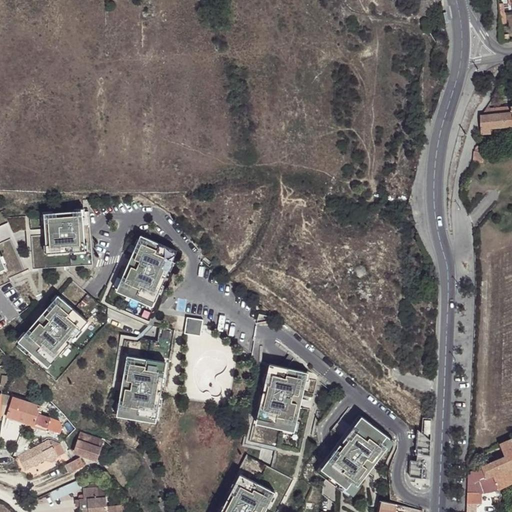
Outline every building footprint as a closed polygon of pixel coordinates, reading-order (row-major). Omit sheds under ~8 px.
[(480,119),(481,120),(481,132),(482,134),(492,133),(491,128),(511,126),(511,106),(511,107),(511,110),(511,113),(483,117),(481,117),(480,119)] [(487,109),(483,117),(511,113),(511,110),(511,107),(487,109)] [(475,152),(473,163),(482,164),(483,153),(475,152)] [(84,249),(81,212),(45,215),(48,252),(84,249)] [(118,290),(152,305),(175,252),(141,237),(118,290)] [(20,341),(48,365),(86,321),(58,297),(20,341)] [(186,317),(184,333),(200,335),(202,320),(186,317)] [(164,363),(128,357),(118,415),(155,421),(164,363)] [(293,416),(298,418),(306,382),(301,381),(303,371),(270,363),(256,422),(290,430),(293,416)] [(30,403),(12,397),(7,416),(25,422),(30,403)] [(40,406),(30,403),(25,422),(34,425),(38,414),(40,406)] [(50,417),(38,414),(34,425),(47,428),(49,419),(50,417)] [(290,430),(295,431),(298,418),(293,416),(290,430)] [(382,441),(385,436),(362,418),(323,468),(347,486),(350,482),(356,486),(387,445),(382,441)] [(59,421),(55,420),(53,431),(57,432),(61,433),(62,429),(59,421)] [(25,422),(23,429),(32,432),(34,425),(25,422)] [(432,444),(418,432),(416,462),(410,461),(409,478),(431,480),(432,444)] [(81,433),(75,452),(91,457),(97,456),(102,440),(81,433)] [(387,445),(391,440),(385,436),(382,441),(387,445)] [(511,439),(501,445),(506,457),(511,470),(511,439)] [(51,449),(59,444),(50,440),(40,445),(44,453),(51,449)] [(44,453),(40,445),(39,444),(17,456),(25,470),(45,460),(47,459),(44,453)] [(64,453),(59,444),(51,449),(56,458),(64,453)] [(56,458),(51,449),(44,453),(47,459),(45,460),(46,462),(56,458)] [(511,470),(506,457),(469,472),(468,481),(469,493),(481,493),(481,495),(489,494),(511,484),(511,470)] [(64,465),(68,474),(82,467),(78,458),(64,465)] [(262,511),(269,501),(264,498),(268,490),(240,475),(221,511),(262,511)] [(352,491),(356,486),(350,482),(347,486),(352,491)] [(105,486),(83,489),(84,495),(79,496),(80,500),(77,500),(77,507),(80,506),(81,511),(124,511),(125,509),(122,510),(122,505),(107,506),(105,486)] [(269,501),(273,493),(268,490),(264,498),(269,501)] [(481,495),(481,493),(469,493),(469,503),(478,503),(481,503),(481,495)] [(170,511),(165,501),(159,504),(162,511),(170,511)] [(385,507),(403,511),(404,507),(383,502),(382,507),(385,507)] [(478,511),(478,503),(469,503),(469,511),(478,511)]
